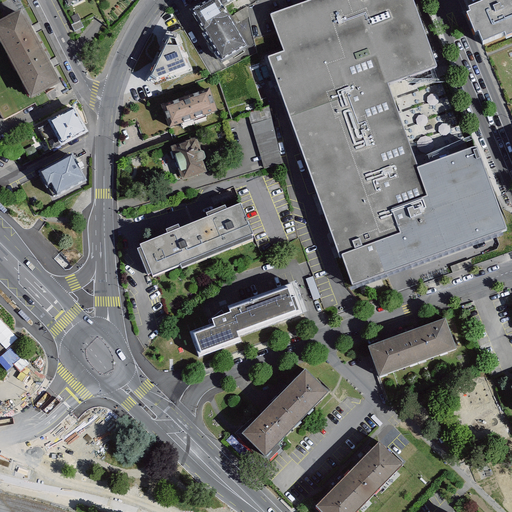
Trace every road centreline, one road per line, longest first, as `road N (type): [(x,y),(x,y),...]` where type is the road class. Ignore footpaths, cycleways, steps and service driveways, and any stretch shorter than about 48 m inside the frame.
road 1 (tertiary): [(432,5),(511,191)]
road 2 (residential): [(511,272),(321,339)]
road 3 (residential): [(183,444),(185,410),(202,385),(321,339)]
road 4 (tertiary): [(105,252),(109,102)]
road 5 (tertiary): [(511,137),(454,0)]
road 6 (residential): [(38,0),(84,90),(109,102)]
